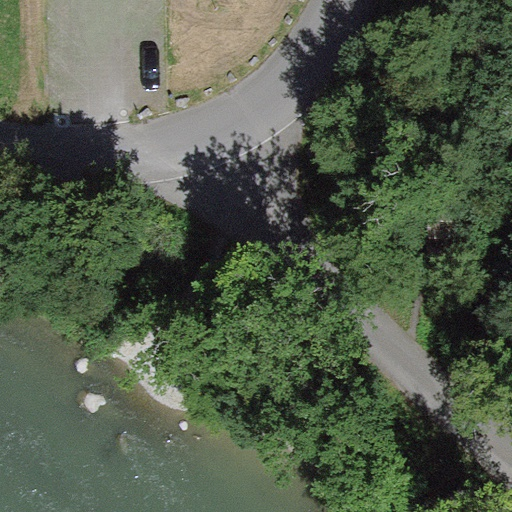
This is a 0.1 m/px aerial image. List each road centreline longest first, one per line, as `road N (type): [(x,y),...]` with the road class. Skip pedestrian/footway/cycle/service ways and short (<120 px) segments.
road 1 (unclassified): [(511,463),(140,205)]
road 2 (unclassified): [(140,205),(300,72),(331,0)]
road 3 (unclassified): [(140,205),(0,158)]
